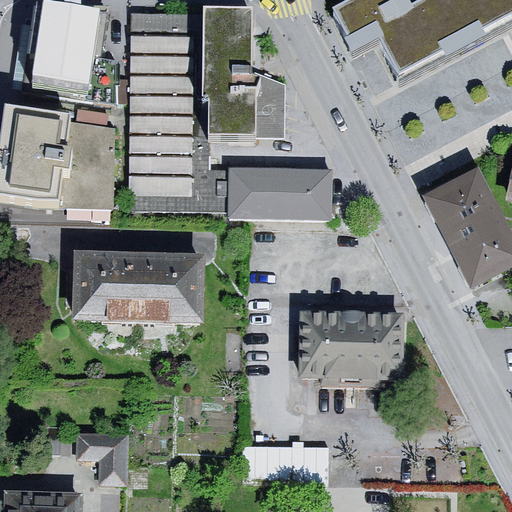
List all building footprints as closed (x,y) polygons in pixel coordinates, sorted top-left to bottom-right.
[(511,0),(439,0),(400,20),(389,0),(359,0),(319,21),(342,64),(369,50),(390,90),(511,28),(511,0)] [(108,21),(34,10),(22,93),(95,104),(108,21)] [(193,153),(193,23),(131,23),(130,216),(192,216),(193,175),(193,153)] [(254,23),(193,23),(193,153),(252,155),(254,23)] [(110,134),(8,116),(0,182),(0,204),(112,215),(110,134)] [(511,164),(502,210),(511,212),(511,164)] [(193,175),(192,216),(229,217),(229,222),(332,223),(332,176),(193,175)] [(511,251),(473,175),(417,203),(466,298),(511,273),(511,251)] [(198,263),(66,262),(65,333),(197,334),(198,263)] [(401,320),(294,319),(293,389),(401,390),(401,320)] [(80,431),(79,458),(101,458),(100,483),(129,484),(131,432),(80,431)] [(324,442),(247,441),(247,475),(324,476),(324,442)] [(94,511),(95,494),(0,493),(0,511),(94,511)]
